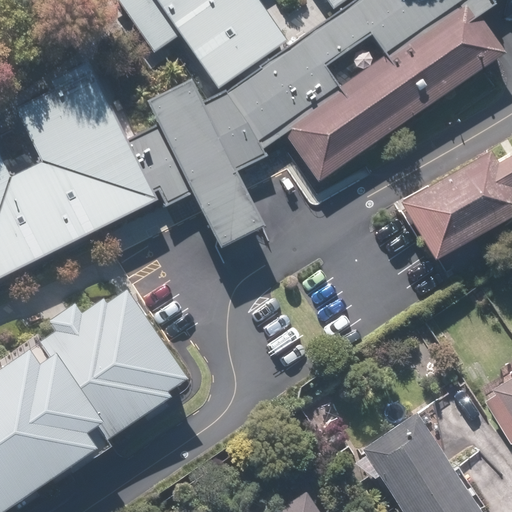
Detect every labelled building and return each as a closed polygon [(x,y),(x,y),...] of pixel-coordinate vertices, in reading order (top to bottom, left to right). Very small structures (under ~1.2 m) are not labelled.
[(118,0),(156,52),(180,35),(265,153),(480,0),(118,0)] [(288,136),(320,182),(504,53),(472,7),(288,136)] [(240,171),(266,158),(222,94),(207,101),(195,78),(150,101),(162,123),(131,139),(91,61),(53,81),(57,89),(18,109),(44,161),(13,177),(0,150),(0,280),(164,197),(168,206),(195,192),(224,248),(268,225),(240,171)] [(398,203),(429,257),(511,209),(511,192),(488,152),(398,203)] [(0,511),(5,511),(177,395),(109,298),(0,372),(0,511)] [(511,371),(485,387),(511,434),(511,371)] [(483,511),(456,470),(424,411),(368,448),(410,511),(483,511)] [(321,511),(309,492),(278,511),(321,511)]
